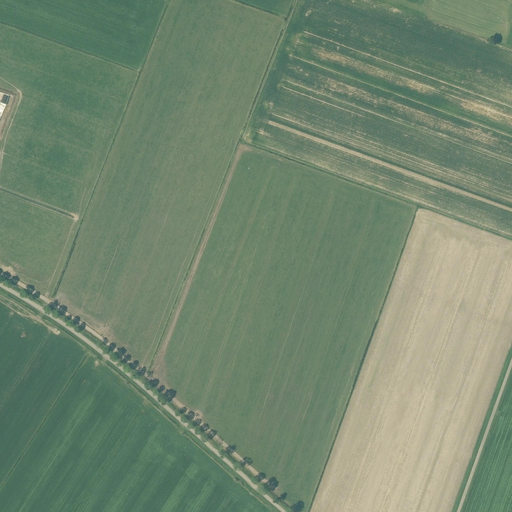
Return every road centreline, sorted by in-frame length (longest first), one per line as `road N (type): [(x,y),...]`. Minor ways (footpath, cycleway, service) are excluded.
road 1 (unclassified): [(286,511),(122,366),(0,283)]
road 2 (unclassified): [(461,511),(511,368)]
